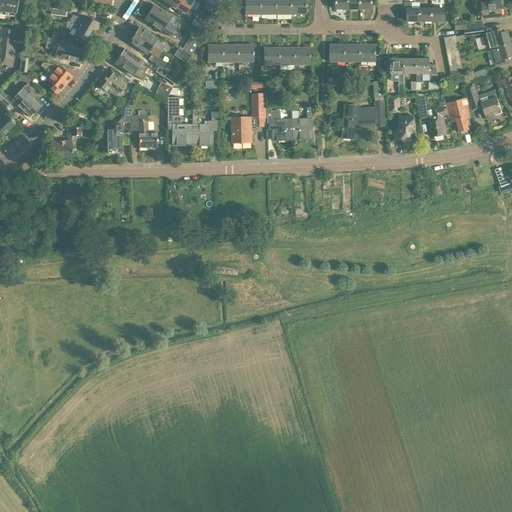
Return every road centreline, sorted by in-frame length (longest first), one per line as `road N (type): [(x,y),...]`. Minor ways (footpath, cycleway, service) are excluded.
road 1 (residential): [(11,154),(46,173),(228,170),(419,163),(511,139)]
road 2 (tertiary): [(11,154),(83,78),(129,5)]
road 3 (residential): [(442,71),(433,42),(398,39),(384,26),(321,26)]
